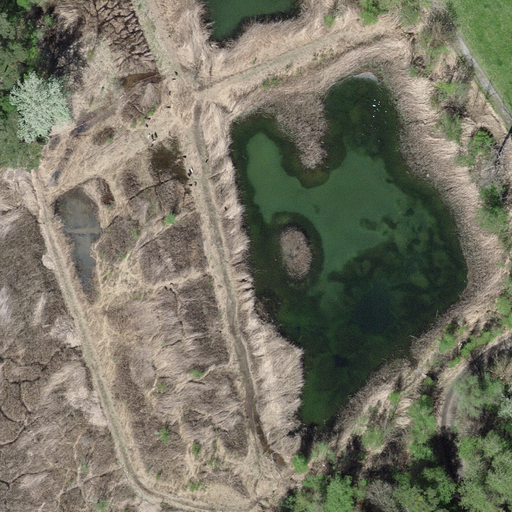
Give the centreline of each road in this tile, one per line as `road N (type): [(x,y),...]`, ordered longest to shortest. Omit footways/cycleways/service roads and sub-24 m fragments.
road 1 (track): [(482,511),(466,479),(452,408),(477,368),(511,339)]
road 2 (track): [(511,136),(426,0)]
